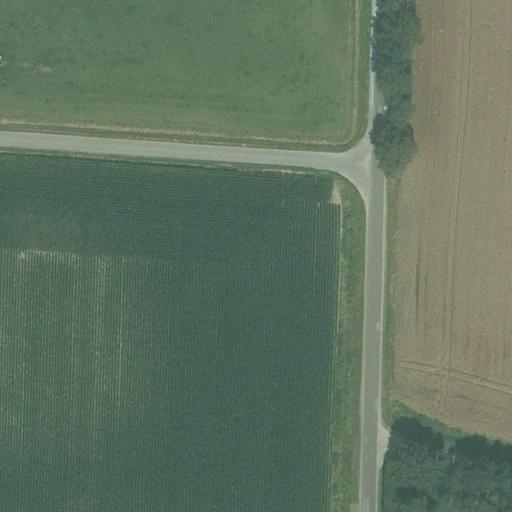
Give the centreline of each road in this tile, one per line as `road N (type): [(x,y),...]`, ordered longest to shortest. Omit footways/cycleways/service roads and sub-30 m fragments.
road 1 (unclassified): [(378,169),(0,147)]
road 2 (unclassified): [(370,511),(378,169)]
road 3 (unclassified): [(378,169),(383,0)]
